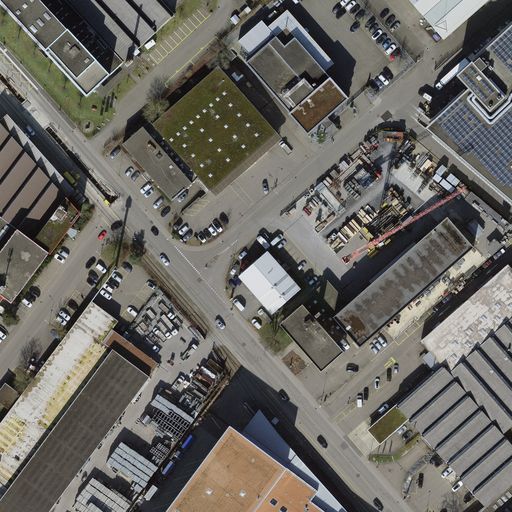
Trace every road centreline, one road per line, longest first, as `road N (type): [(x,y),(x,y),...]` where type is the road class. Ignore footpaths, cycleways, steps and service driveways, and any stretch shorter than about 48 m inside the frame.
road 1 (unclassified): [(392,511),(119,201)]
road 2 (unclassified): [(119,201),(0,367)]
road 3 (unclassified): [(119,201),(0,70)]
road 4 (unknown): [(320,151),(231,50)]
